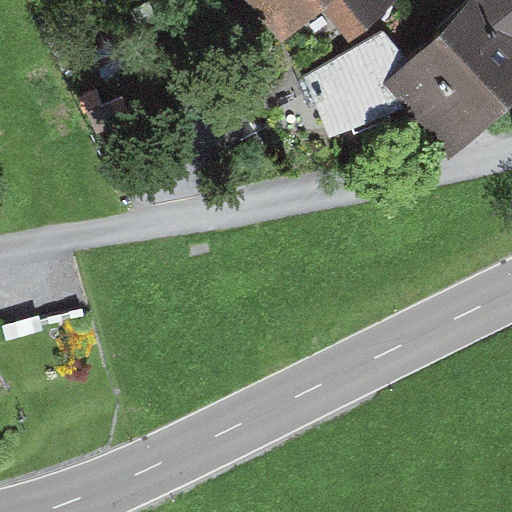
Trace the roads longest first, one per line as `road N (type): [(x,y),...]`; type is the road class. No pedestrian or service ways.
road 1 (secondary): [(511,290),(146,466),(27,511)]
road 2 (track): [(0,250),(511,157)]
